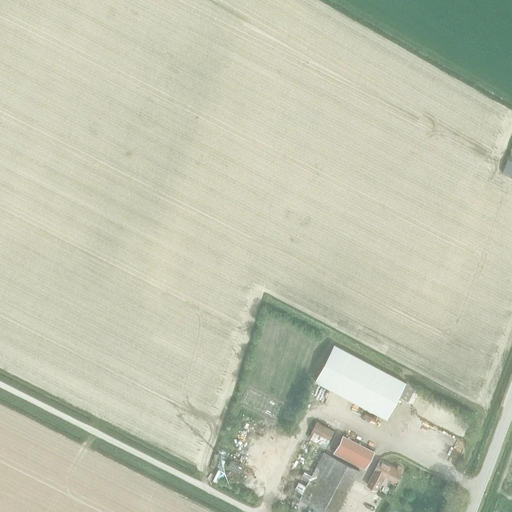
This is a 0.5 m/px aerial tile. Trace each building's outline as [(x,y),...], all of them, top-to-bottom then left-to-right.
[(314,380),(387,418),(406,381),(334,342),(314,380)] [(308,437),(326,446),(335,430),(317,420),(308,437)] [(334,452),(365,468),(374,450),(343,434),(334,452)] [(292,482),(310,443),(298,437),(279,480),(287,483),(288,480),(292,482)] [(300,498),(326,511),(337,511),(360,469),(324,450),(313,471),(314,472),(300,498)] [(259,453),(251,465),(258,469),(266,457),(259,453)] [(383,473),(396,481),(401,471),(380,460),(369,480),(372,482),(370,485),(375,488),(383,473)]
